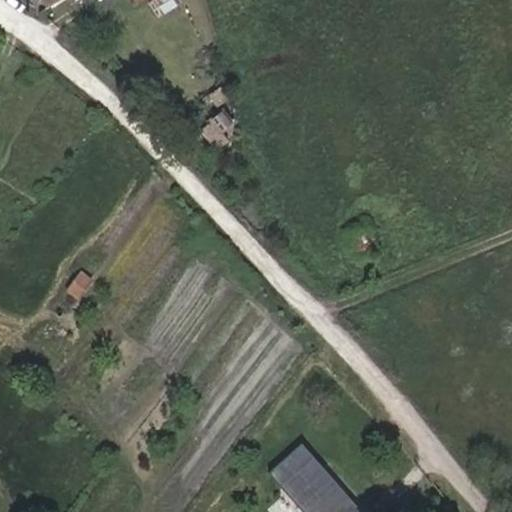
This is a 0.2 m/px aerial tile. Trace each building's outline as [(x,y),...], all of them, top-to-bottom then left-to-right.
[(178,4),(175,0),(151,0),(147,3),(157,18),(178,4)] [(232,121),(221,109),(209,119),(219,132),(232,121)] [(216,135),(205,123),(199,129),(209,140),(216,135)] [(373,229),(349,236),(355,255),(379,248),(373,229)] [(305,441),(272,469),(309,511),(365,511),(367,511),(305,441)]
